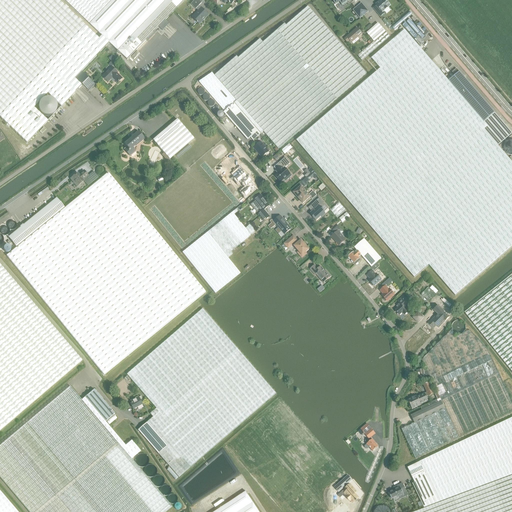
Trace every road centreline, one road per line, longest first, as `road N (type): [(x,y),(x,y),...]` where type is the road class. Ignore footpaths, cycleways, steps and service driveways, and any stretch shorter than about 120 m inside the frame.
road 1 (unclassified): [(364,511),(406,373),(396,336),(184,81)]
road 2 (unclassified): [(0,184),(268,0)]
road 3 (unclassified): [(184,81),(0,209)]
road 4 (secondary): [(414,0),(511,111)]
road 5 (unclassified): [(184,81),(303,0)]
road 6 (unknown): [(511,102),(423,0)]
